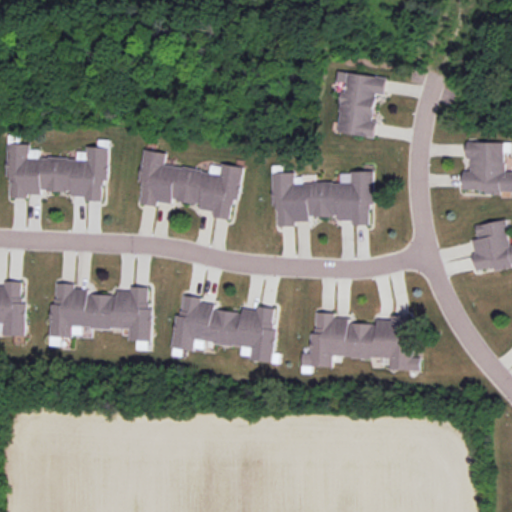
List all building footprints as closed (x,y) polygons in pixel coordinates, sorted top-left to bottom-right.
[(339,132),(376,137),(378,121),(374,121),(378,93),(386,94),(388,77),(339,71),(338,81),(345,82),(339,132)] [(505,142),(469,142),(469,171),(464,171),(464,192),(503,192),(503,191),(511,191),(511,171),(505,171),(505,142)] [(110,147),(88,146),(87,151),(78,151),(78,158),(40,157),(40,149),(31,149),(31,144),(9,143),(7,176),(12,176),(11,197),(29,198),(29,194),(43,194),(43,190),(73,191),(73,196),(86,196),(85,200),(104,201),(105,180),(109,180),(110,147)] [(138,203),(159,206),(159,201),(173,203),(174,200),(201,204),(201,209),(215,211),(214,216),(231,219),(234,199),(240,200),(245,168),(212,163),(211,171),(166,164),(168,153),(146,149),(138,203)] [(275,173),(276,226),(296,226),(296,221),(311,221),(311,216),(339,215),(339,220),(353,220),(353,225),(371,224),(371,203),(376,203),(375,171),(341,172),(341,181),(296,183),(296,172),(275,173)] [(476,225),(479,239),(472,240),(477,271),(511,265),(511,244),(507,220),(476,225)] [(25,336),(27,281),(5,281),(5,285),(0,285),(0,323),(5,324),(5,335),(25,336)] [(53,337),(74,337),(74,327),(131,328),(130,340),(152,341),(153,287),(132,286),(132,290),(118,290),(118,294),(90,294),(90,288),(77,288),(77,283),(55,283),(53,337)] [(272,362),(279,308),(258,305),(257,309),(244,308),(244,312),(216,309),(217,303),(203,302),(204,297),(185,295),(182,314),(177,314),(173,348),(194,350),(195,340),(243,346),(242,354),(252,355),(251,360),(272,362)] [(414,316),(391,315),(391,319),(377,319),(377,323),(350,323),(350,318),(336,317),(336,312),(318,312),(317,333),(312,333),(312,352),(303,352),(303,366),(333,366),(333,356),(391,357),(390,369),(421,370),(421,357),(413,357),(414,316)]
